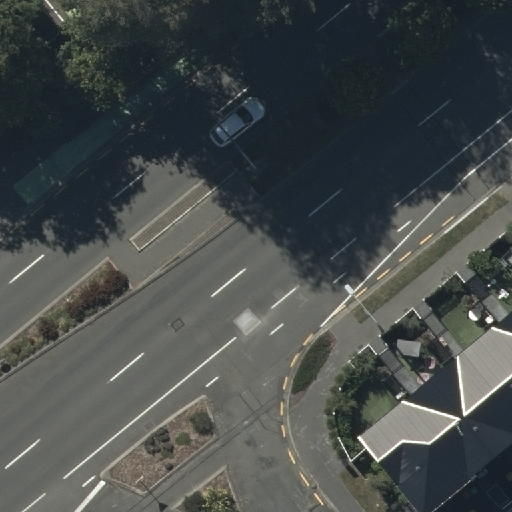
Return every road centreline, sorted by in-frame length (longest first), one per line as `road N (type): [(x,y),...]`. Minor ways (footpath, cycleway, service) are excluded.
road 1 (secondary): [(0,296),(360,0)]
road 2 (secondary): [(261,257),(0,474)]
road 3 (secondary): [(511,54),(261,257)]
road 4 (residential): [(261,257),(250,398),(277,511)]
